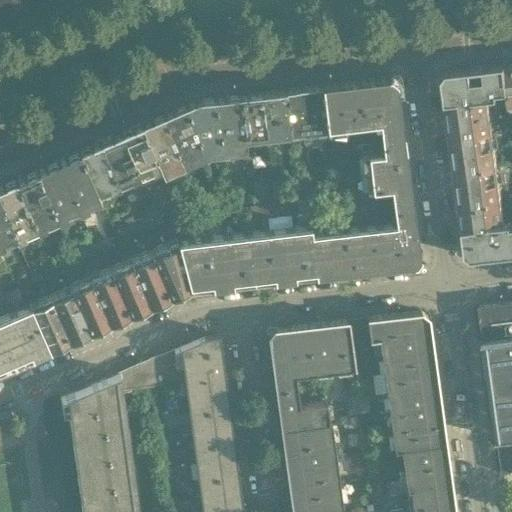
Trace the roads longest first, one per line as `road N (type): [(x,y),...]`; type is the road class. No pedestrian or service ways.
road 1 (residential): [(0,162),(196,78),(415,55)]
road 2 (residential): [(0,397),(197,309),(239,303)]
road 3 (residential): [(446,279),(479,511)]
road 4 (residential): [(415,55),(446,279)]
road 5 (residential): [(266,511),(239,303)]
road 6 (residential): [(239,303),(446,279)]
